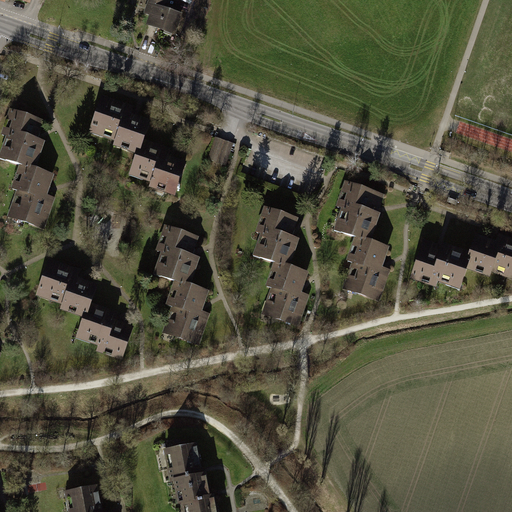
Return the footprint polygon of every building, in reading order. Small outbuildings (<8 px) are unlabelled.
[(174,0),(144,0),(141,12),(150,15),(146,29),(177,38),(184,16),(170,12),(174,0)] [(133,107),(102,96),(89,133),(113,142),(112,146),(136,155),(129,174),(152,182),(150,187),(176,196),(188,163),(171,156),(168,156),(171,149),(145,140),(151,121),(136,116),(131,114),(133,107)] [(42,121),(9,109),(0,135),(6,136),(0,153),(0,159),(19,166),(11,189),(16,190),(8,218),(45,229),(55,198),(48,195),(48,193),(54,175),(36,169),(46,141),(37,138),(37,137),(42,121)] [(235,145),(217,139),(210,160),(228,166),(235,145)] [(383,193),(346,180),(337,206),(344,208),(336,231),(355,238),(347,260),(353,262),(344,288),(380,301),(391,270),(383,267),(384,263),(390,247),(372,241),(382,213),(376,211),(377,209),(383,193)] [(299,219),(265,207),(257,232),(261,233),(253,256),(274,263),(266,287),(271,289),(263,314),(300,326),(310,295),(303,293),(304,289),(309,273),(291,266),(300,239),(292,236),(294,233),(299,219)] [(200,238),(166,226),(157,251),(162,252),(154,274),(175,281),(166,304),(173,307),(164,332),(199,345),(210,313),(204,311),(206,305),(211,291),(192,285),(201,258),(194,255),(195,253),(200,238)] [(438,245),(423,240),(410,281),(436,290),(438,284),(460,291),(467,271),(490,279),(492,273),(511,279),(511,238),(499,234),(496,242),(491,241),(476,235),(469,254),(443,245),(441,251),(438,250),(437,250),(438,245)] [(81,270),(48,258),(35,296),(61,305),(58,312),(81,319),(74,340),(95,347),(93,352),(123,362),(135,327),(118,321),(116,321),(119,312),(93,303),(99,285),(81,279),(78,278),(81,270)] [(198,445),(167,451),(172,481),(176,481),(180,502),(184,502),(211,497),(207,474),(203,475),(198,445)] [(102,511),(98,486),(67,492),(70,511),(102,511)] [(211,497),(184,502),(185,511),(218,511),(215,496),(211,497)]
